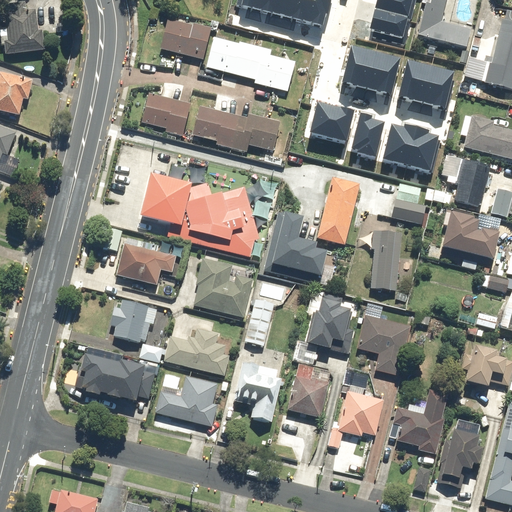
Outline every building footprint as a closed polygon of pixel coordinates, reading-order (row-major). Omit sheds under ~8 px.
[(240,0),(238,9),(324,30),(331,0),(240,0)] [(378,0),(377,6),(412,15),(415,0),(378,0)] [(471,30),(442,23),(447,0),(432,0),(431,5),(426,4),(423,18),(418,36),(467,48),(471,30)] [(5,43),(7,57),(47,52),(44,32),(40,33),(37,11),(27,13),(26,4),(10,6),(11,14),(6,15),(9,43),(5,43)] [(375,11),(370,31),(376,31),(375,38),(404,45),(410,19),(375,11)] [(169,20),(161,50),(204,61),(212,29),(194,24),(194,26),(169,20)] [(511,22),(503,20),(492,64),(489,63),(484,84),(511,90),(511,22)] [(207,68),(256,81),(255,84),(288,93),(296,63),(271,56),(272,51),(240,43),(240,45),(215,38),(207,68)] [(352,45),(344,83),(367,88),(377,51),(352,45)] [(398,56),(377,51),(367,88),(389,93),(398,56)] [(409,60),(400,97),(424,103),(433,66),(409,60)] [(454,71),(433,66),(424,103),(445,108),(454,71)] [(34,82),(2,75),(0,80),(0,112),(21,117),(25,101),(29,102),(34,82)] [(191,104),(150,94),(142,124),(167,130),(166,133),(183,137),(191,104)] [(319,103),(312,131),(348,140),(355,111),(319,103)] [(274,152),(281,123),(249,115),(248,119),(201,107),(193,136),(218,142),(217,146),(248,153),(250,146),(274,152)] [(362,114),(354,149),(358,149),(357,153),(377,157),(384,122),(371,119),(372,116),(362,114)] [(472,117),(464,148),(511,160),(511,130),(494,126),(495,123),(472,117)] [(393,125),(385,159),(409,165),(418,127),(406,124),(405,127),(393,125)] [(409,165),(431,170),(440,136),(429,134),(430,130),(418,127),(409,165)] [(17,135),(0,128),(0,165),(4,156),(9,157),(17,135)] [(459,186),(455,201),(481,208),(491,167),(461,159),(455,185),(459,186)] [(195,184),(151,174),(140,219),(171,226),(168,238),(251,258),(255,241),(260,240),(245,188),(212,197),(208,184),(194,188),(195,184)] [(346,246),(360,185),(333,179),(318,239),(346,246)] [(279,186),(262,180),(256,195),(274,201),(279,186)] [(422,190),(401,185),(397,200),(418,205),(422,190)] [(511,194),(498,190),(493,210),(506,213),(511,194)] [(437,191),(435,202),(452,205),(454,194),(437,191)] [(396,201),(392,219),(422,225),(426,207),(396,201)] [(449,227),(443,248),(493,261),(500,234),(483,230),(482,233),(478,232),(480,222),(475,221),(475,218),(474,218),(474,216),(448,210),(444,226),(449,227)] [(279,213),(266,270),(317,282),(325,252),(315,250),(317,244),(299,240),(304,219),(279,213)] [(397,292),(402,234),(374,232),(372,250),(375,250),(371,289),(397,292)] [(177,258),(125,245),(118,277),(158,286),(162,271),(173,274),(177,258)] [(199,287),(194,307),(245,319),(254,280),(237,277),(236,284),(229,282),(233,267),(203,260),(197,287),(199,287)] [(478,264),(464,260),(462,268),(476,272),(478,264)] [(491,276),(488,288),(506,293),(509,281),(491,276)] [(306,345),(349,355),(355,332),(347,330),(352,311),(341,309),(343,299),(324,294),(319,313),(317,312),(316,314),(314,313),(306,345)] [(265,346),(275,305),(256,300),(246,342),(265,346)] [(116,328),(114,337),(141,343),(142,340),(147,341),(151,324),(146,323),(149,308),(123,301),(121,309),(116,308),(111,327),(116,328)] [(498,319),(480,314),(477,325),(495,330),(498,319)] [(412,328),(366,316),(358,349),(380,355),(376,371),(400,377),(412,328)] [(417,316),(417,325),(430,325),(430,317),(417,316)] [(469,327),(468,335),(482,338),(484,331),(469,327)] [(171,337),(165,362),(226,377),(230,357),(224,356),(226,346),(217,344),(219,335),(198,330),(196,339),(189,337),(188,342),(171,337)] [(143,345),(140,359),(160,364),(163,350),(143,345)] [(511,374),(511,362),(496,358),(498,352),(476,346),(473,357),(467,355),(463,371),(470,372),(467,383),(489,388),(491,382),(509,387),(511,374)] [(121,364),(86,356),(82,373),(87,374),(83,390),(138,403),(139,398),(149,400),(156,372),(146,370),(146,367),(121,361),(121,364)] [(260,368),(244,364),(235,402),(255,407),(252,419),(272,424),(283,381),(258,375),(260,368)] [(297,375),(288,411),(321,419),(330,384),(297,375)] [(161,392),(156,414),(213,428),(218,406),(214,405),(218,385),(186,378),(182,397),(161,392)] [(424,416),(398,409),(394,424),(401,426),(397,442),(420,447),(419,451),(436,455),(445,421),(443,420),(449,396),(431,391),(424,416)] [(385,402),(348,393),(339,430),(333,428),(329,446),(340,449),(344,433),(362,437),(363,433),(376,437),(385,402)] [(511,480),(511,481),(511,478),(511,402),(510,402),(486,499),(511,505),(511,480)] [(481,438),(455,431),(452,442),(447,441),(441,464),(442,464),(437,483),(462,489),(467,470),(472,472),(474,464),(481,466),(485,450),(478,448),(481,438)] [(420,468),(415,490),(425,493),(431,471),(420,468)] [(96,511),(99,500),(62,491),(61,493),(53,491),(50,503),(58,505),(56,511),(96,511)] [(128,503),(126,511),(149,511),(150,509),(128,503)]
